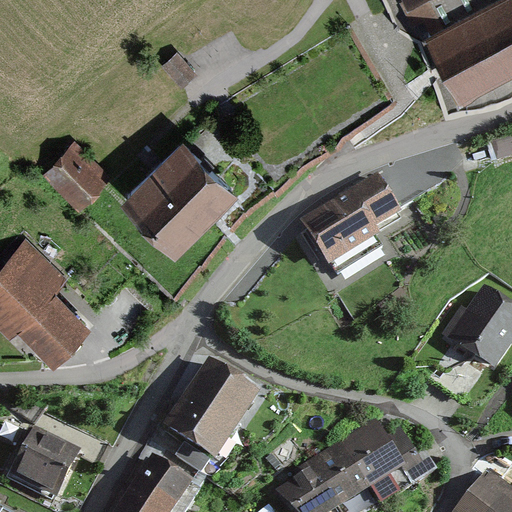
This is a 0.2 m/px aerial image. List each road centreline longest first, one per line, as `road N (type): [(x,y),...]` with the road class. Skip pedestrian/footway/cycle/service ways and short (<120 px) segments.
road 1 (residential): [(189,335),(213,294),(290,208),(350,166),(511,115)]
road 2 (residential): [(189,335),(296,384),(431,421),(466,457),(446,511)]
road 3 (residential): [(0,380),(106,375),(189,335)]
road 4 (residential): [(101,511),(189,335)]
